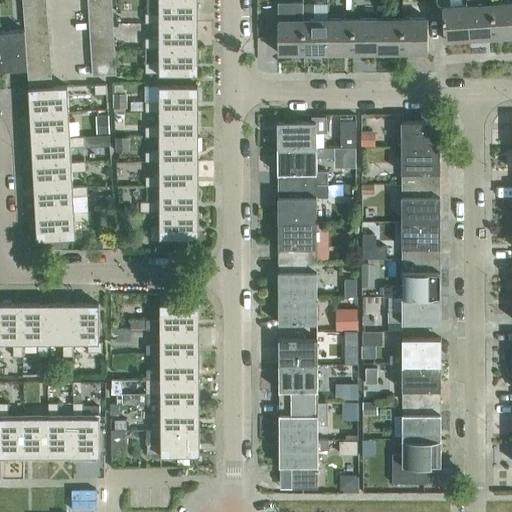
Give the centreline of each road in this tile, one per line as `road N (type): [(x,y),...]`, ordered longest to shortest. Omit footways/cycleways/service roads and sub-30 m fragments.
road 1 (residential): [(477,511),(470,92)]
road 2 (residential): [(0,121),(13,120),(13,250),(237,252)]
road 3 (residential): [(235,511),(237,252)]
road 4 (residential): [(237,94),(470,92)]
road 5 (residential): [(237,252),(237,94)]
